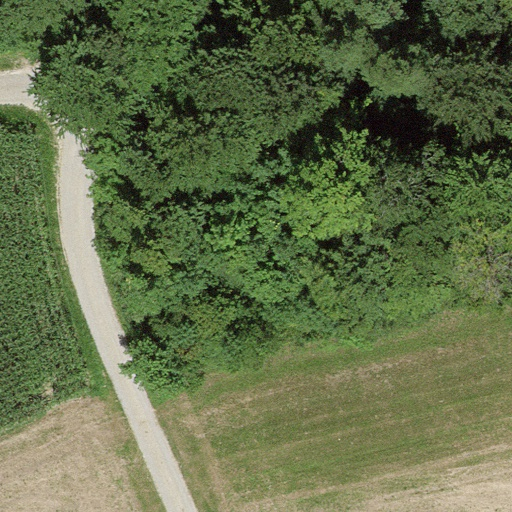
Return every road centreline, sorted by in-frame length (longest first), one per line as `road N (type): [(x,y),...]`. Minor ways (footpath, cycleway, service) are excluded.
road 1 (track): [(183,511),(69,222),(62,136),(81,90),(209,0)]
road 2 (track): [(511,105),(305,110),(0,82)]
